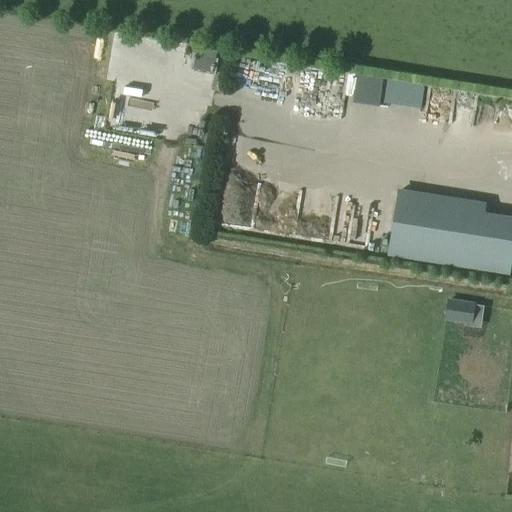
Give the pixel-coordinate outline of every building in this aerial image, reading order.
[(378,108),(382,79),(355,75),(351,104),(378,108)] [(423,85),(387,80),(384,103),(420,108),(423,85)] [(440,94),(439,132),(459,132),(460,95),(440,94)] [(484,207),(397,193),(387,254),(508,273),(511,247),(511,221),(482,217),(484,207)] [(489,328),(492,313),(469,309),(466,325),(489,328)]
